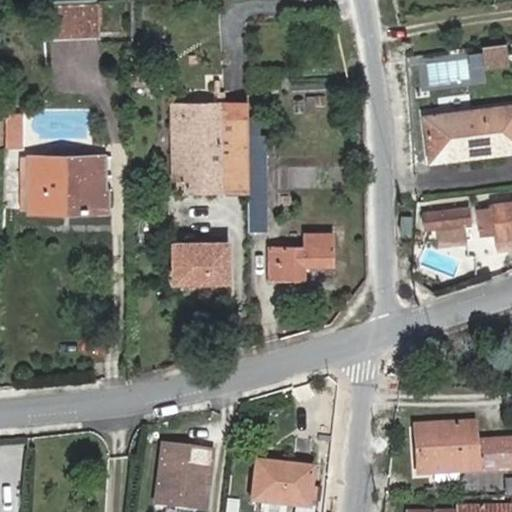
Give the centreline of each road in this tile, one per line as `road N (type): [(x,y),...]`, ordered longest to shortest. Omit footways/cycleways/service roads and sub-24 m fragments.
road 1 (residential): [(394,332),(167,392),(0,412)]
road 2 (residential): [(394,332),(388,59),(374,0)]
road 3 (residential): [(356,511),(365,379),(394,332)]
road 4 (residential): [(511,292),(394,332)]
